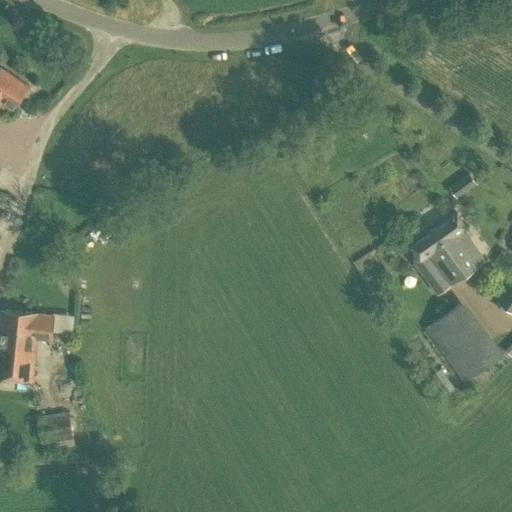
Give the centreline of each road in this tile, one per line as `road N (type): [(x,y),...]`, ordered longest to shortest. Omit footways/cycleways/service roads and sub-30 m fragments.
road 1 (unclassified): [(41,0),(127,32),(192,42),(319,24)]
road 2 (unknown): [(95,21),(32,166),(0,265)]
road 3 (residential): [(511,157),(376,72),(319,24)]
